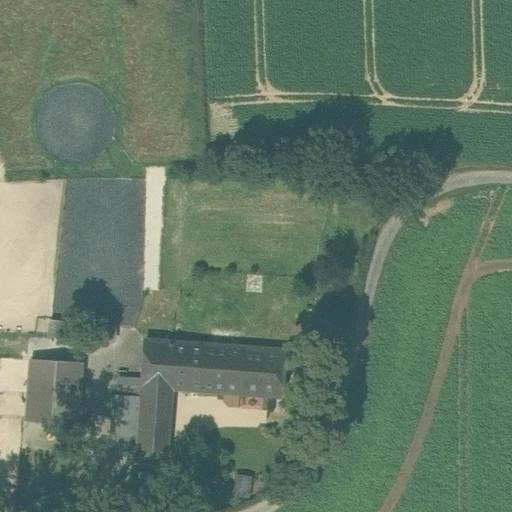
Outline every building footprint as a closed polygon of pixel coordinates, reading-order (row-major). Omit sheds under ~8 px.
[(76,323),(52,321),(50,337),(74,339),(76,323)] [(115,326),(86,323),(85,340),(112,342),(115,326)] [(190,342),(145,339),(142,378),(141,387),(172,389),(186,390),(190,342)] [(284,349),(190,342),(186,390),(224,393),(224,389),(239,390),(239,394),(281,397),(284,349)] [(82,363),(30,360),(26,420),(78,424),(82,363)] [(142,378),(128,377),(128,378),(118,377),(117,394),(141,396),(141,387),(142,378)] [(172,389),(141,387),(141,396),(137,448),(168,450),(172,389)] [(141,396),(117,394),(116,396),(118,396),(114,444),(113,444),(113,446),(137,448),(141,396)]
